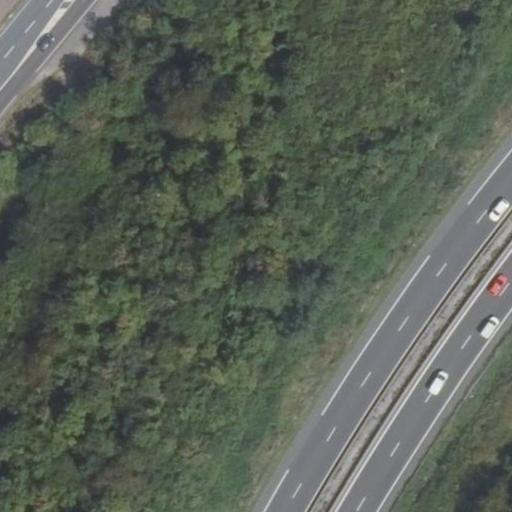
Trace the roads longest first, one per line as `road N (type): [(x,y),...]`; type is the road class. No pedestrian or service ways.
road 1 (trunk): [(511,180),(374,365),(285,511)]
road 2 (trunk): [(355,511),(511,274)]
